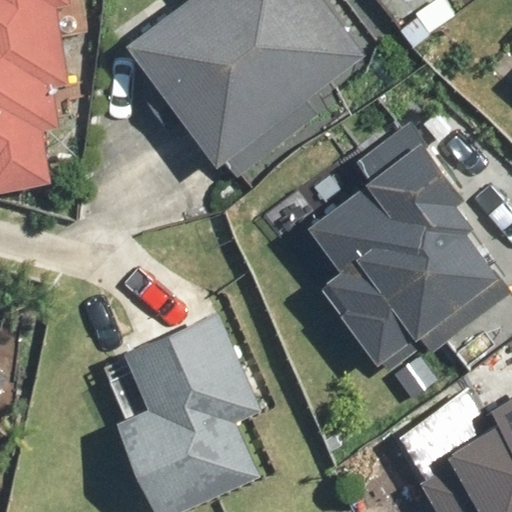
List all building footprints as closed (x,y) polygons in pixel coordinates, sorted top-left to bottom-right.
[(0,0),(0,187),(55,179),(47,122),(63,120),(58,88),(73,85),(61,1),(71,0),(0,0)] [(179,0),(131,36),(231,170),(377,63),(329,0),(179,0)] [(373,175),(313,218),(345,261),(324,276),(387,362),(426,334),(436,346),(511,291),(511,281),(472,227),(482,220),(462,193),(471,187),(415,110),(356,152),(373,175)] [(153,401),(122,414),(164,510),(264,466),(241,413),(267,402),(223,301),(127,342),(153,401)] [(0,425),(0,388),(9,375),(0,369),(0,425)] [(503,414),(453,439),(462,458),(419,480),(435,511),(511,511),(511,392),(496,401),(503,414)]
